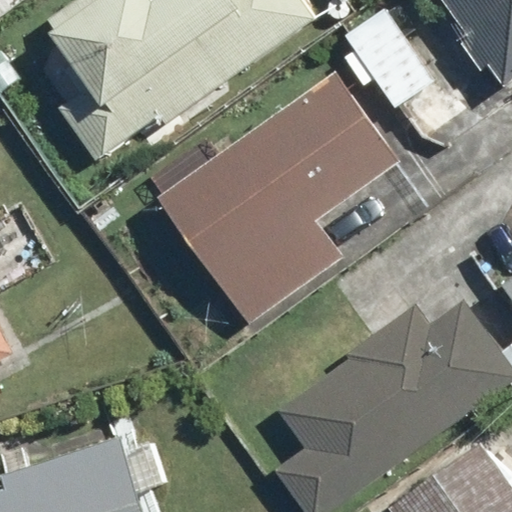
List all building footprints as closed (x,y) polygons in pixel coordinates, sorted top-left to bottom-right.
[(172,125),(325,17),(312,0),(86,0),(51,25),(91,80),(60,102),(104,164),(167,119),(172,125)] [(511,0),(453,0),(511,78),(511,0)] [(455,93),(394,6),(349,37),(360,52),(348,61),(370,92),(385,81),(413,121),(455,93)] [(413,162),(343,69),(227,156),(216,140),(167,177),(179,192),(165,202),(260,328),(353,258),(329,225),(413,162)] [(511,297),(511,270),(499,279),(511,297)] [(307,511),(340,511),(511,386),(511,358),(473,305),(444,327),(429,307),(284,413),(311,450),(279,473),(307,511)] [(0,374),(24,362),(0,315),(0,374)] [(157,511),(131,434),(5,475),(9,488),(0,491),(0,511),(157,511)] [(511,511),(511,466),(493,440),(400,504),(405,511),(511,511)]
